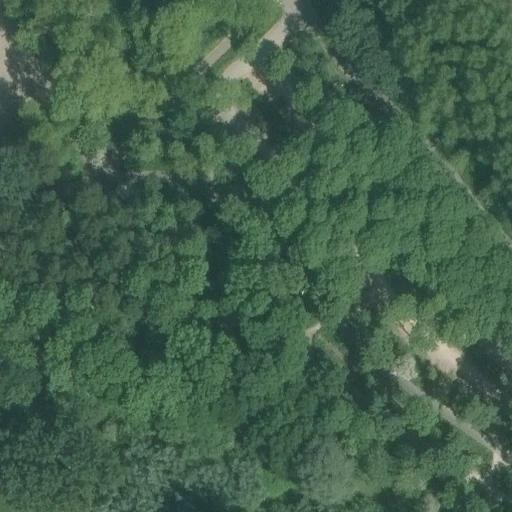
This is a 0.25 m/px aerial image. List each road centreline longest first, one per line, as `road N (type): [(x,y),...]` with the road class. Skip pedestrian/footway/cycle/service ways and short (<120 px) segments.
road 1 (unknown): [(0,358),(246,372),(341,405),(456,474),(483,476),(511,464)]
road 2 (unclassified): [(294,0),(511,256)]
road 3 (unknown): [(511,182),(405,54),(388,0)]
